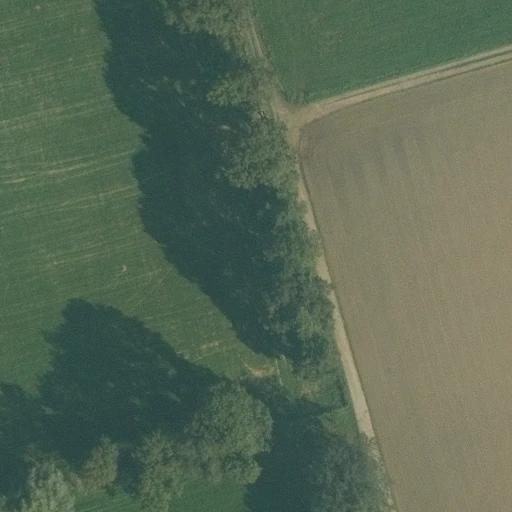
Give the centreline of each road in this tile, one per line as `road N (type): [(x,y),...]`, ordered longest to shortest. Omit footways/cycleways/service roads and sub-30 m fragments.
road 1 (track): [(277,118),(389,511)]
road 2 (track): [(511,53),(277,118)]
road 3 (track): [(236,0),(277,118)]
